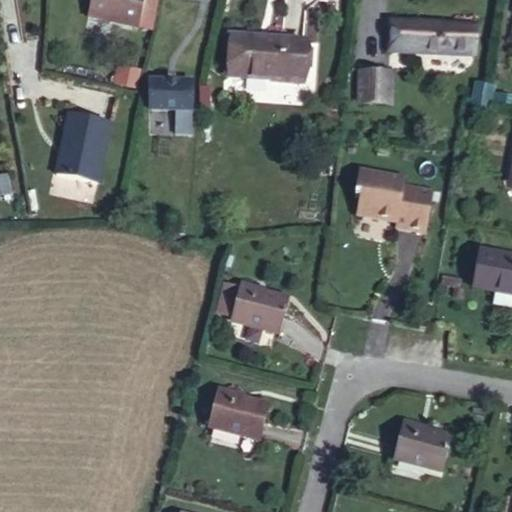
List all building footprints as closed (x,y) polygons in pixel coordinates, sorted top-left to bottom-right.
[(136,0),(82,0),(81,8),(133,19),(136,0)] [(406,53),(408,19),(384,17),(381,50),(406,53)] [(466,59),(471,25),(408,19),(406,53),(466,59)] [(225,70),(240,71),(242,34),(228,33),(225,70)] [(304,82),(307,39),(285,38),(242,34),(240,71),(271,74),(271,79),(304,82)] [(388,72),(360,70),(357,99),(385,101),(388,72)] [(186,109),(187,77),(144,77),(144,108),(186,109)] [(86,183),(100,120),(58,109),(50,142),(54,144),(47,174),(86,183)] [(390,224),(422,227),(427,188),(397,184),(398,177),(351,171),(348,199),(352,199),(350,217),(390,223),(390,224)] [(500,252),(478,249),(472,287),(493,291),(500,252)] [(511,253),(500,252),(493,291),(511,294),(511,253)] [(263,330),(272,298),(241,290),(241,284),(221,279),(213,317),(263,330)] [(511,308),(511,294),(493,291),(491,305),(511,309),(511,308)] [(254,436),(263,404),(233,396),(235,391),(214,385),(204,422),(254,436)] [(398,448),(383,445),(376,482),(427,492),(433,459),(399,452),(398,448)]
